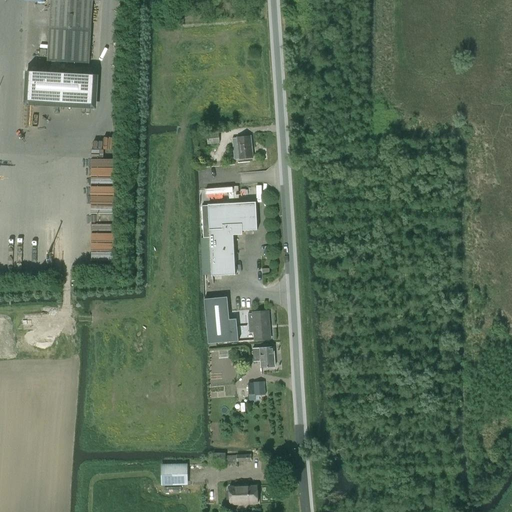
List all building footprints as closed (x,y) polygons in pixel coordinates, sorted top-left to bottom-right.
[(89,64),(91,32),(93,1),(101,1),(100,0),(51,0),(50,29),(49,51),(48,62),(62,62),(89,64)] [(27,71),(25,101),(95,105),(97,75),(27,71)] [(27,109),(26,119),(48,121),(49,111),(27,109)] [(219,133),(207,134),(208,145),(220,143),(219,133)] [(238,138),(232,139),(234,160),(240,159),(254,158),(251,136),(238,138)] [(93,168),(93,187),(117,187),(117,168),(93,168)] [(208,189),(208,200),(238,199),(237,188),(208,189)] [(93,196),(92,252),(116,252),(117,196),(93,196)] [(212,276),(236,275),(235,255),(232,255),(230,232),(258,230),(256,202),(208,205),(212,276)] [(205,299),(206,311),(209,344),(239,341),(237,319),(230,319),(228,297),(205,299)] [(253,313),(255,340),(271,339),(269,311),(253,313)] [(260,350),(254,351),(255,359),(261,359),(262,368),(275,367),(274,347),(260,348),(260,350)] [(255,395),(266,394),(265,382),(254,382),(255,395)] [(226,453),(214,453),(213,467),(226,467),(226,453)] [(163,481),(187,481),(187,464),(162,465),(163,481)] [(257,485),(229,487),(230,505),(258,503),(257,485)]
